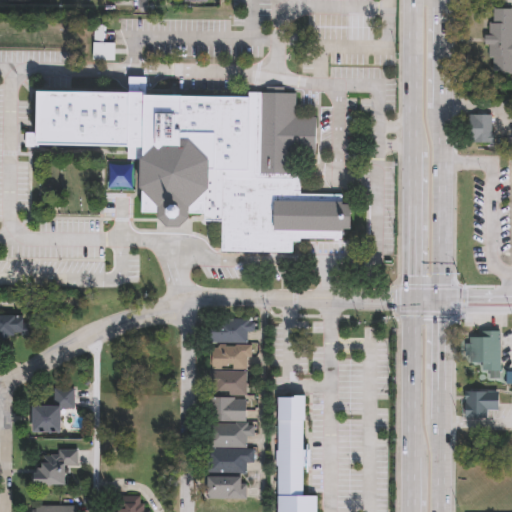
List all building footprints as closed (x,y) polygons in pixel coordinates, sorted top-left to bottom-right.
[(511,8),(511,68),(493,68),(493,55),(487,55),(487,43),(482,43),(482,32),(487,32),(487,21),(492,21),(492,8),(511,8)] [(297,97),(296,118),(318,119),(317,157),(300,156),(299,194),(340,195),(348,203),(354,204),(353,230),(344,230),(344,240),(294,239),(294,253),(222,252),(223,222),(205,222),(205,206),(185,226),(170,226),(157,213),(144,213),(144,192),(128,176),(115,176),(115,192),(107,191),(108,164),(129,164),(129,148),(40,146),(41,91),(297,97)] [(492,140),(472,140),(472,116),(492,116),(492,140)] [(0,314),(23,314),(23,336),(0,336),(0,314)] [(256,319),(256,331),(249,331),(249,343),(211,343),(211,319),(256,319)] [(502,331),(502,378),(492,378),(492,370),(485,370),(485,363),(466,363),(466,344),(471,344),(471,337),(482,337),(482,331),(502,331)] [(214,346),(252,347),(251,372),(248,372),(248,394),(213,394),(214,346)] [(61,432),(32,432),(32,404),(52,404),(52,387),(73,387),(73,408),(61,408),(61,432)] [(462,416),(463,390),(496,390),(496,408),(485,408),(485,416),(462,416)] [(315,494),(314,511),(272,511),(275,394),(303,395),(302,494),(315,494)] [(209,473),(210,423),(212,423),(212,398),(249,399),(248,424),(257,425),(257,436),(248,435),(248,449),(256,449),(256,463),(249,463),(248,474),(209,473)] [(65,485),(34,485),(34,469),(42,469),(42,450),(77,450),(77,466),(65,466),(65,485)] [(248,500),(209,500),(209,476),(248,476),(248,500)] [(117,511),(117,497),(142,497),(142,511),(117,511)]
